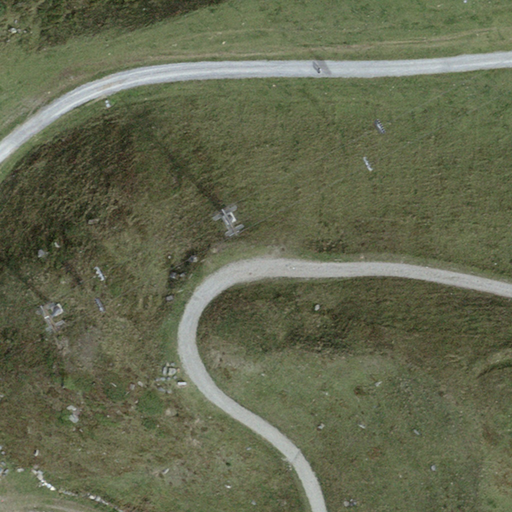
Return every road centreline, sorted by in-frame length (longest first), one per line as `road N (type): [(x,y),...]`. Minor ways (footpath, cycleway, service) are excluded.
road 1 (track): [(511,294),(456,281),(275,269),(207,286),(187,348),(219,394),(300,458),(317,511)]
road 2 (track): [(0,157),(48,108),(136,79),(511,60)]
